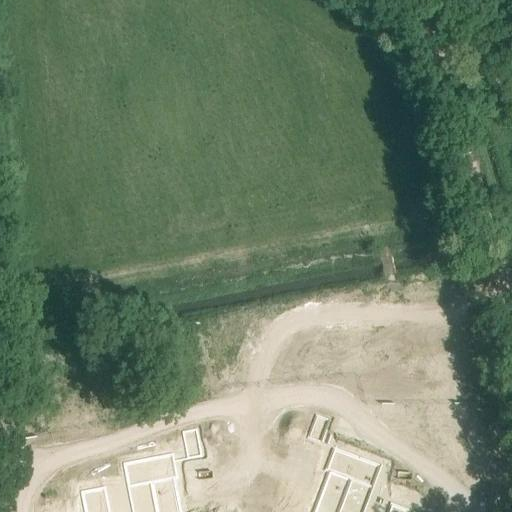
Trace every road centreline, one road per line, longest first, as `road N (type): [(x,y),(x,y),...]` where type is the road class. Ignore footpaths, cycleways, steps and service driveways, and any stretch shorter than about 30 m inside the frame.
road 1 (residential): [(24,511),(36,476),(52,462),(250,398),(253,369),(273,336),(299,322),(508,298)]
road 2 (track): [(436,29),(511,308)]
road 3 (track): [(511,72),(400,0)]
